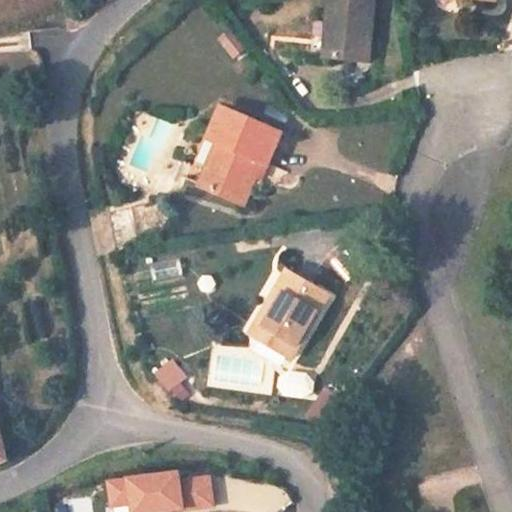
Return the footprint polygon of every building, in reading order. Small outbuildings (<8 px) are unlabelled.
[(369,72),(376,2),(360,0),(330,0),(328,29),(333,30),(329,68),(369,72)] [(221,40),(236,64),(251,54),(236,30),(221,40)] [(264,168),(278,137),(218,109),(205,141),(213,144),(192,187),(237,208),(238,208),(257,166),(264,168)] [(160,242),(155,209),(120,215),(126,248),(160,242)] [(158,266),(159,281),(184,279),(183,264),(158,266)] [(287,356),(324,293),(281,269),(263,301),(270,306),(252,336),(287,356)] [(252,336),(270,306),(263,301),(246,332),(252,336)] [(286,375),(286,399),(315,399),(315,375),(286,375)] [(308,418),(323,428),(344,396),(328,386),(308,418)] [(0,470),(8,466),(0,424),(0,470)] [(160,511),(213,506),(209,476),(178,479),(177,472),(126,478),(126,479),(108,481),(111,507),(129,505),(130,511),(160,511)]
